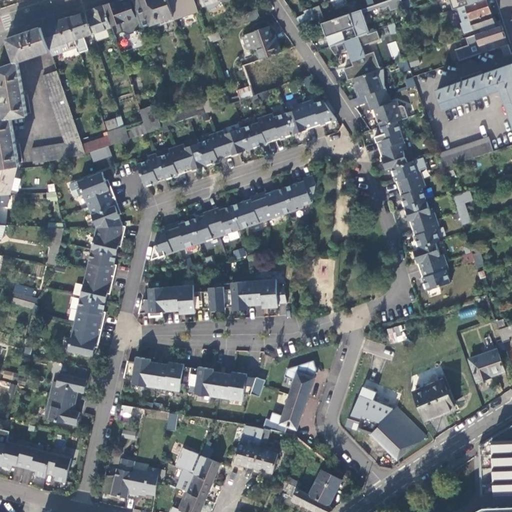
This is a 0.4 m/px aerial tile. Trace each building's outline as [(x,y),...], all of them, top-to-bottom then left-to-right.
[(124,31),(129,34),(144,28),(144,27),(139,12),(135,14),(131,0),(120,4),(119,0),(118,0),(112,2),(104,5),(112,27),(114,35),(124,31)] [(134,0),(139,12),(144,27),(174,17),(168,0),(134,0)] [(168,0),(174,17),(175,20),(199,12),(195,0),(168,0)] [(491,12),(486,0),(481,0),(455,9),(460,23),(491,12)] [(112,27),(104,5),(93,9),(86,11),(93,33),(112,27)] [(309,20),(317,18),(315,12),(313,7),(305,10),(308,17),(309,20)] [(322,9),(315,12),(317,18),(319,24),(323,22),(326,21),(322,9)] [(323,22),(331,46),(345,41),(342,31),(354,26),(358,36),(370,31),(362,9),(351,12),(326,21),(323,22)] [(258,10),(228,20),(231,28),(261,17),(258,10)] [(93,33),(86,11),(75,15),(68,18),(78,46),(80,52),(88,49),(84,37),(93,33)] [(482,32),(502,25),(501,20),(495,22),(492,16),(495,15),(494,11),(491,12),(460,23),(458,24),(461,34),(480,27),(482,32)] [(174,17),(144,27),(144,28),(145,31),(176,21),(175,20),(174,17)] [(53,23),(42,27),(50,50),(52,55),(78,46),(68,18),(53,23)] [(395,24),(382,26),(384,36),(396,33),(395,24)] [(261,58),(282,51),(278,40),(275,41),(269,25),(252,31),(252,32),(243,35),(248,51),(258,47),(261,58)] [(474,47),(506,36),(502,25),(482,32),(470,36),(474,47)] [(409,38),(404,26),(397,28),(402,43),(407,41),(409,38)] [(16,62),(19,61),(50,50),(42,27),(27,32),(8,38),(16,62)] [(345,41),(331,46),(336,54),(348,49),(354,65),(344,69),(348,80),(352,79),(380,69),(381,69),(375,51),(366,54),(363,45),(381,39),(378,29),(370,31),(358,36),(345,41)] [(396,41),(387,44),(391,57),(400,55),(396,41)] [(505,56),(511,53),(509,44),(502,46),(505,56)] [(297,62),(288,49),(282,51),(261,58),(244,64),(251,86),(252,88),(252,90),(254,95),(274,88),(272,85),(265,88),(257,65),(261,63),(265,74),(297,62)] [(407,58),(410,66),(418,63),(415,55),(412,56),(407,58)] [(19,61),(16,62),(0,67),(0,83),(2,93),(3,101),(3,103),(6,118),(12,118),(27,115),(19,61)] [(290,82),(313,74),(309,65),(307,62),(295,66),(296,70),(287,73),(290,82)] [(400,71),(409,70),(407,62),(399,63),(400,71)] [(511,118),(511,62),(507,65),(438,89),(445,110),(502,90),(504,95),(511,118)] [(380,69),(352,79),(357,92),(360,91),(362,96),(366,95),(369,101),(388,95),(386,87),(383,88),(381,83),(382,83),(384,79),(380,69)] [(63,157),(87,152),(57,71),(43,76),(66,142),(32,148),(34,162),(63,157)] [(413,76),(406,79),(409,88),(416,85),(413,76)] [(234,96),(236,101),(254,95),(252,90),(234,96)] [(362,96),(351,99),(356,106),(369,101),(366,95),(362,96)] [(388,95),(369,101),(371,110),(376,108),(378,113),(377,114),(381,126),(398,120),(409,117),(405,106),(402,104),(399,105),(397,100),(391,102),(388,95)] [(158,156),(165,176),(166,178),(179,174),(178,171),(192,166),(193,169),(219,160),(218,157),(232,152),(233,154),(268,143),(267,141),(281,136),(282,138),(308,129),(307,127),(321,122),(322,124),(338,119),(324,100),(315,102),(314,99),(299,104),(300,108),(275,116),(274,112),(258,118),(260,121),(226,133),(225,129),(210,134),(211,138),(186,147),(184,143),(170,148),(171,152),(158,156)] [(207,111),(213,109),(209,99),(203,101),(207,111)] [(148,132),(162,127),(154,103),(140,108),(148,132)] [(177,122),(198,114),(196,108),(174,115),(175,117),(177,122)] [(166,126),(171,124),(167,113),(162,115),(166,126)] [(12,118),(6,118),(0,119),(0,168),(17,169),(17,165),(20,165),(12,118)] [(106,121),(109,129),(115,127),(112,119),(106,121)] [(398,120),(381,126),(384,134),(376,137),(378,142),(379,142),(382,149),(405,141),(398,120)] [(112,144),(130,138),(126,127),(108,132),(112,144)] [(107,146),(112,144),(108,132),(107,130),(104,131),(107,139),(89,146),(91,151),(92,151),(107,146)] [(489,136),(439,153),(444,167),(452,165),(494,150),(489,136)] [(405,141),(382,149),(384,156),(382,157),(387,170),(392,168),(408,163),(403,150),(407,148),(405,141)] [(92,151),(95,160),(110,155),(107,146),(92,151)] [(151,159),(138,163),(146,185),(159,181),(158,178),(165,176),(158,156),(157,152),(149,155),(151,159)] [(408,163),(392,168),(397,181),(399,180),(401,187),(424,180),(421,172),(418,173),(414,161),(408,163)] [(456,174),(452,165),(444,167),(447,177),(454,175),(456,174)] [(17,169),(0,168),(0,194),(9,194),(11,194),(12,189),(15,178),(17,169)] [(103,171),(80,180),(84,193),(89,206),(115,196),(112,188),(110,189),(103,171)] [(164,228),(159,230),(153,256),(154,258),(256,223),(304,207),(303,205),(313,201),(317,184),(314,174),(304,178),(305,180),(267,193),(266,191),(251,196),(251,198),(220,209),(219,207),(204,212),(205,214),(180,223),(179,220),(165,225),(165,224),(164,225),(164,228)] [(457,184),(454,175),(447,177),(450,186),(457,184)] [(21,179),(15,178),(12,189),(19,191),(21,179)] [(80,180),(70,184),(75,196),(84,193),(80,180)] [(424,180),(401,187),(403,195),(402,195),(406,208),(427,201),(423,188),(426,187),(424,180)] [(470,199),(467,191),(454,196),(463,224),(471,221),(464,200),(470,199)] [(58,200),(56,192),(48,192),(49,200),(58,200)] [(0,209),(0,207),(8,207),(9,194),(0,194),(0,209)] [(119,204),(115,196),(89,206),(97,227),(124,225),(116,205),(119,204)] [(427,201),(406,208),(410,221),(412,221),(414,228),(437,220),(435,212),(431,213),(427,201)] [(437,220),(414,228),(417,235),(415,236),(419,248),(436,243),(440,241),(436,228),(440,227),(437,220)] [(124,225),(97,227),(92,248),(117,254),(121,236),(124,236),(126,225),(124,225)] [(47,263),(56,265),(64,228),(55,227),(47,263)] [(436,243),(419,248),(414,250),(418,264),(421,263),(423,269),(447,261),(444,254),(440,256),(436,243)] [(476,244),(471,246),(473,253),(475,260),(479,271),(484,270),(476,244)] [(117,254),(92,248),(87,269),(115,275),(117,267),(114,267),(117,254)] [(236,259),(246,256),(244,248),(233,251),(236,259)] [(473,253),(466,255),(468,262),(475,260),(473,253)] [(447,261),(423,269),(426,277),(423,278),(427,291),(451,283),(447,270),(449,269),(447,261)] [(115,275),(87,269),(81,295),(106,301),(110,283),(113,284),(115,275)] [(232,289),(225,289),(226,306),(234,306),(234,310),(245,309),(244,305),(268,304),(268,307),(279,306),(279,303),(287,302),(286,285),(277,285),(277,278),(232,281),(232,289)] [(203,308),(202,291),(195,291),(194,284),(149,287),(150,298),(143,298),(139,312),(151,312),(151,315),(163,314),(163,311),(185,309),(185,313),(196,312),(196,308),(203,308)] [(226,306),(225,289),(225,286),(209,287),(210,290),(202,291),(203,308),(211,307),(211,310),(226,309),(226,306)] [(19,303),(33,307),(39,297),(22,292),(19,303)] [(102,320),(106,301),(81,295),(75,322),(102,329),(104,320),(102,320)] [(492,296),(488,298),(494,314),(499,313),(492,296)] [(100,337),(102,329),(75,322),(68,349),(93,355),(98,337),(100,337)] [(403,325),(387,328),(390,344),(406,340),(403,325)] [(511,325),(500,329),(505,342),(511,340),(510,336),(511,335),(511,325)] [(470,359),(479,382),(493,377),(493,375),(507,371),(498,349),(470,359)] [(136,361),(128,359),(124,376),(134,377),(133,383),(182,390),(183,383),(189,384),(192,367),(185,366),(186,363),(171,361),(170,363),(152,360),(152,358),(137,355),(136,361)] [(288,368),(285,376),(296,379),(284,415),(273,412),(271,419),(267,418),(265,427),(271,428),(286,432),(288,426),(298,429),(315,377),(314,377),(317,368),(314,360),(288,368)] [(69,374),(60,372),(58,381),(54,380),(45,416),(49,417),(49,418),(65,422),(65,421),(77,424),(80,411),(74,410),(70,408),(74,389),(79,390),(85,391),(90,369),(71,364),(69,374)] [(200,368),(192,367),(189,384),(197,385),(196,392),(245,400),(246,393),(252,394),(253,393),(258,377),(249,376),(249,373),(234,371),(234,373),(215,371),(216,368),(201,366),(200,368)] [(417,375),(422,387),(442,379),(438,367),(417,375)] [(2,378),(13,379),(13,372),(3,371),(2,378)] [(253,393),(262,396),(267,379),(258,376),(258,377),(253,393)] [(444,379),(415,391),(427,419),(456,406),(444,379)] [(17,384),(11,382),(9,392),(15,394),(17,384)] [(353,409),(347,425),(371,433),(398,459),(427,436),(397,407),(394,410),(393,409),(373,400),(377,392),(364,387),(354,409),(353,409)] [(79,390),(74,389),(70,408),(74,410),(79,390)] [(134,414),(135,405),(123,403),(121,412),(134,414)] [(178,412),(170,411),(168,426),(175,427),(178,412)] [(225,430),(228,422),(218,420),(215,428),(225,430)] [(260,447),(261,444),(265,428),(247,424),(242,442),(241,442),(235,461),(254,466),(260,447)] [(511,424),(492,437),(494,495),(511,494),(511,424)] [(261,444),(267,445),(271,428),(265,427),(265,428),(261,444)] [(122,438),(134,439),(135,431),(123,430),(122,438)] [(0,441),(0,464),(11,467),(12,463),(36,469),(35,473),(46,476),(47,472),(56,475),(55,478),(66,481),(72,457),(71,457),(72,453),(53,448),(52,452),(42,449),(43,445),(18,438),(16,443),(7,440),(7,443),(0,441)] [(260,447),(254,466),(274,472),(279,452),(260,447)] [(222,462),(203,454),(200,461),(194,473),(214,481),(222,462)] [(106,472),(102,489),(113,492),(112,493),(129,497),(129,493),(134,469),(136,460),(123,457),(120,468),(118,467),(117,471),(115,471),(112,471),(110,471),(106,472)] [(193,458),(187,470),(194,473),(200,461),(193,458)] [(148,472),(134,469),(129,493),(139,495),(140,491),(156,494),(160,468),(149,466),(148,472)] [(310,494),(330,504),(343,479),(323,469),(311,494),(310,494)] [(187,491),(206,499),(214,481),(194,473),(187,491)] [(316,511),(328,511),(334,508),(330,504),(310,494),(311,494),(299,488),(285,481),(278,477),(275,486),(285,490),(284,494),(293,498),(292,499),(316,511)] [(288,477),(285,481),(299,488),(301,483),(288,477)] [(177,511),(200,511),(206,499),(187,491),(185,495),(179,508),(177,511)] [(172,506),(179,508),(185,495),(178,493),(172,506)] [(290,504),(292,499),(293,498),(284,494),(281,499),(290,504)]
